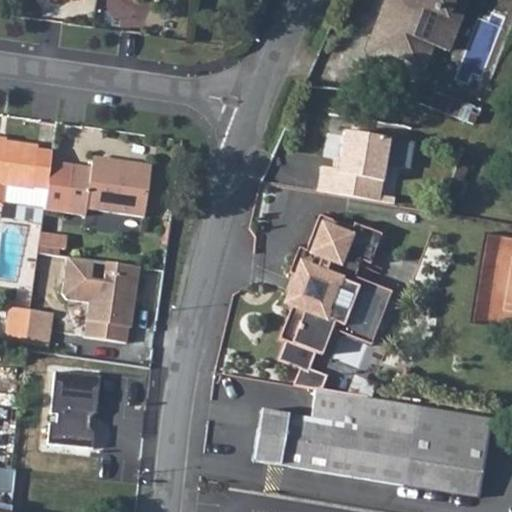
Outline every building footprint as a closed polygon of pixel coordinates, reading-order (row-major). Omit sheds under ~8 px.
[(389,0),(368,48),(419,71),(432,44),(446,51),(460,20),(448,14),(454,0),(389,0)] [(468,0),(454,0),(448,14),(460,20),(468,0)] [(438,112),(475,120),(478,106),(441,98),(438,112)] [(385,132),(339,125),(334,152),(334,153),(339,154),(338,163),(328,162),(317,160),(313,185),(375,194),(376,188),(385,132)] [(0,134),(0,193),(20,195),(22,178),(37,180),(40,152),(42,139),(27,138),(0,134)] [(394,142),(392,166),(414,167),(416,143),(394,142)] [(79,199),(139,206),(145,152),(123,150),(121,156),(84,152),(83,156),(40,152),(37,180),(37,198),(79,204),(79,199)] [(391,190),(376,188),(375,194),(390,197),(391,190)] [(348,221),(315,209),(303,244),(296,242),(287,268),(294,271),(284,298),(291,301),(279,334),(285,336),(278,356),(308,366),(315,347),(321,349),(331,323),(349,270),(352,271),(352,270),(358,254),(367,257),(378,226),(350,216),(348,221)] [(90,212),(89,227),(130,231),(132,216),(90,212)] [(56,234),(31,232),(30,245),(55,247),(56,234)] [(134,255),(61,248),(58,285),(62,290),(85,293),(81,328),(123,332),(125,316),(128,316),(129,297),(127,297),(128,291),(130,291),(134,255)] [(352,271),(349,270),(331,323),(371,337),(390,284),(352,270),(352,271)] [(23,303),(3,300),(0,322),(0,335),(20,338),(23,303)] [(44,305),(23,303),(20,338),(41,340),(44,305)] [(90,436),(90,423),(81,422),(81,411),(88,411),(94,403),(96,369),(50,364),(46,407),(53,408),(53,418),(44,418),(43,438),(87,442),(90,436)] [(265,400),(256,451),(434,480),(446,405),(447,401),(318,380),(314,408),(265,400)] [(495,409),(447,401),(446,405),(434,480),(482,487),(495,409)]
